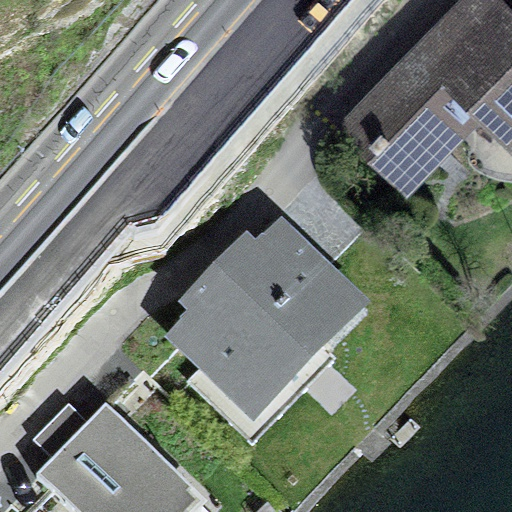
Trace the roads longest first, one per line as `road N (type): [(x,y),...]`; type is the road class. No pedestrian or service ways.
road 1 (residential): [(0,473),(424,0)]
road 2 (primary): [(274,0),(0,290)]
